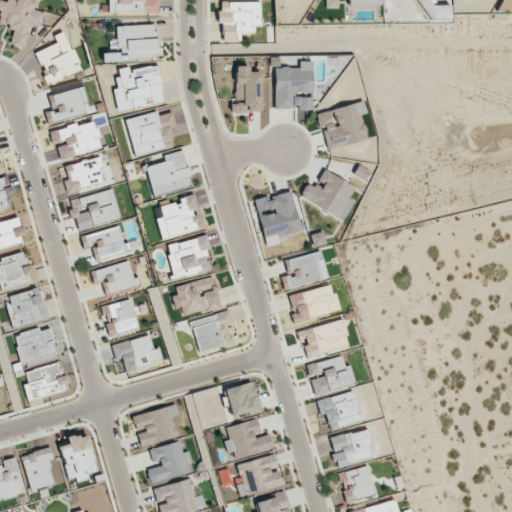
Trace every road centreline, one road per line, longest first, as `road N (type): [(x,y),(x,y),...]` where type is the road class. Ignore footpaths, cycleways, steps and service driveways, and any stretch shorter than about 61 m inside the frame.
road 1 (residential): [(128,511),(2,72)]
road 2 (residential): [(214,159),(317,511)]
road 3 (residential): [(0,431),(271,355)]
road 4 (residential): [(180,0),(187,91),(214,159)]
road 5 (residential): [(214,159),(196,0)]
